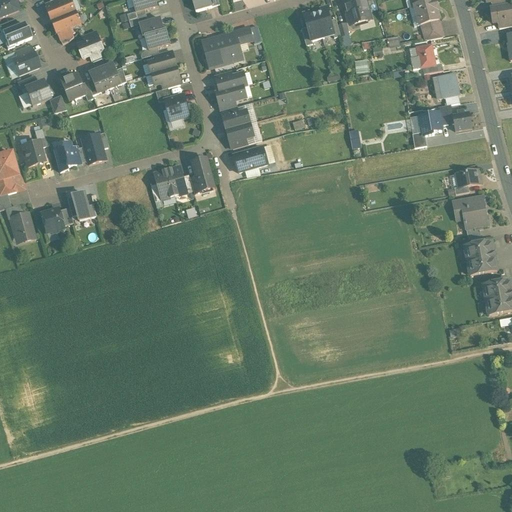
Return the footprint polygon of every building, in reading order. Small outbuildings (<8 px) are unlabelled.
[(6,0),(2,2),(0,2),(0,20),(18,13),(12,0),(6,0)] [(58,0),(51,3),(46,5),(48,11),(63,4),(61,0),(58,0)] [(134,0),(132,1),(136,14),(145,12),(157,9),(154,0),(134,0)] [(209,0),(192,0),(196,13),(212,9),(209,0)] [(217,0),(209,0),(212,9),(220,6),(217,0)] [(343,0),(347,15),(346,17),(348,24),(350,24),(350,26),(371,20),(365,0),(343,0)] [(410,0),(413,8),(415,7),(434,2),(433,0),(410,0)] [(509,0),(491,3),(491,4),(492,10),(510,7),(509,0)] [(48,11),(47,11),(52,23),(75,13),(71,1),(63,4),(48,11)] [(434,2),(415,7),(413,8),(409,9),(412,19),(417,17),(418,20),(420,27),(422,26),(438,22),(439,21),(437,12),(439,12),(436,1),(434,2)] [(492,10),(490,10),(493,25),(498,24),(511,21),(511,6),(510,7),(492,10)] [(330,23),(326,9),(320,11),(321,15),(316,16),(323,40),(333,37),(334,37),(330,23)] [(145,12),(136,14),(127,16),(129,23),(146,18),(145,12)] [(75,13),(52,23),(57,35),(70,30),(80,25),(75,13)] [(316,16),(311,18),(310,14),(303,16),(307,29),(311,43),(312,43),(323,40),(316,16)] [(417,17),(412,19),(414,28),(420,27),(418,20),(417,17)] [(146,18),(129,23),(131,29),(140,27),(139,26),(148,24),(146,18)] [(148,24),(139,26),(140,27),(143,40),(145,39),(164,34),(164,33),(161,20),(148,24)] [(15,21),(0,27),(0,32),(1,35),(2,34),(17,27),(15,21)] [(336,21),(330,23),(334,37),(333,37),(334,40),(341,38),(336,21)] [(511,21),(498,24),(499,31),(511,28),(511,21)] [(438,22),(422,26),(427,42),(443,39),(438,22)] [(17,27),(2,34),(6,44),(5,45),(8,51),(14,48),(13,47),(31,40),(27,31),(26,31),(24,25),(17,27)] [(258,28),(250,30),(253,42),(255,46),(257,46),(255,41),(261,39),(258,28)] [(307,29),(301,31),(306,48),(313,46),(312,43),(311,43),(307,29)] [(70,30),(58,35),(63,46),(69,44),(74,39),(70,30)] [(250,30),(235,34),(235,36),(236,35),(239,46),(253,42),(250,30)] [(96,33),(83,38),(85,45),(98,40),(96,33)] [(164,34),(145,39),(149,52),(158,50),(170,46),(166,33),(164,33),(164,34)] [(235,36),(210,43),(207,41),(204,42),(203,44),(204,47),(206,48),(209,60),(207,64),(208,68),(212,70),(217,69),(219,65),(233,61),(234,65),(243,62),(239,46),(236,35),(235,36)] [(398,38),(388,40),(390,49),(400,46),(398,38)] [(98,40),(85,45),(78,48),(83,61),(90,58),(90,57),(103,52),(98,40)] [(30,47),(15,53),(18,60),(33,54),(30,47)] [(432,47),(417,50),(418,59),(411,60),(413,71),(423,70),(436,67),(432,47)] [(158,50),(149,52),(140,54),(142,61),(154,57),(159,56),(158,50)] [(103,52),(90,57),(90,58),(93,64),(106,59),(103,52)] [(159,56),(154,57),(155,63),(172,58),(171,52),(159,56)] [(33,54),(18,60),(12,62),(18,78),(39,69),(33,54)] [(155,63),(148,65),(152,77),(177,70),(173,58),(172,58),(155,63)] [(356,74),(369,73),(367,61),(355,62),(356,74)] [(436,67),(423,70),(424,76),(444,73),(442,65),(436,67)] [(113,67),(102,71),(110,91),(121,86),(115,72),(113,67)] [(122,69),(115,72),(121,86),(126,84),(122,69)] [(177,70),(152,77),(155,88),(162,86),(179,81),(180,81),(177,70)] [(110,91),(102,71),(91,76),(93,81),(98,95),(99,95),(110,91)] [(231,73),(216,77),(218,83),(232,79),(231,73)] [(249,74),(244,75),(248,87),(252,85),(249,74)] [(218,83),(217,83),(220,94),(220,95),(243,88),(243,89),(247,88),(244,76),(218,83)] [(78,77),(71,79),(63,83),(62,83),(64,89),(66,95),(67,95),(69,102),(74,100),(75,102),(86,97),(82,89),(82,88),(82,86),(79,81),(78,77)] [(454,77),(439,80),(440,88),(443,88),(446,100),(446,99),(458,97),(459,97),(454,77)] [(33,78),(22,83),(25,90),(36,86),(33,78)] [(443,88),(440,88),(439,80),(436,81),(440,101),(446,100),(443,88)] [(98,95),(93,81),(87,84),(93,98),(99,95),(98,95)] [(179,81),(162,86),(163,92),(168,90),(180,87),(179,81)] [(25,90),(32,108),(50,101),(42,83),(36,86),(25,90)] [(93,98),(87,84),(82,86),(82,88),(82,89),(86,97),(88,103),(94,100),(93,98)] [(243,88),(220,95),(220,94),(216,96),(219,107),(220,107),(235,103),(246,100),(243,89),(243,88)] [(163,92),(156,94),(159,105),(165,103),(165,102),(171,100),(168,90),(163,92)] [(171,100),(165,102),(165,103),(170,123),(189,118),(183,97),(171,100)] [(458,97),(446,99),(448,107),(451,107),(459,105),(458,97)] [(61,99),(49,104),(54,116),(67,112),(61,99)] [(235,103),(220,107),(222,113),(236,109),(235,103)] [(448,107),(438,109),(439,115),(440,119),(453,117),(451,107),(448,107)] [(236,109),(222,113),(224,119),(239,115),(237,109),(236,109)] [(464,112),(457,113),(457,116),(453,117),(454,125),(455,133),(472,130),(469,114),(465,115),(464,112)] [(224,119),(223,120),(227,133),(250,126),(246,113),(239,115),(224,119)] [(439,115),(420,118),(423,134),(424,138),(425,138),(434,136),(434,134),(442,133),(441,127),(440,119),(439,115)] [(453,117),(440,119),(441,127),(454,125),(453,117)] [(250,126),(227,133),(230,145),(231,145),(246,141),(254,139),(250,126)] [(42,131),(34,133),(37,145),(38,145),(40,150),(47,148),(42,131)] [(352,150),(361,149),(358,132),(349,133),(352,150)] [(423,134),(412,136),(415,150),(427,148),(425,138),(424,138),(423,134)] [(109,149),(105,135),(99,136),(103,151),(109,149)] [(91,142),(83,144),(84,149),(78,151),(82,165),(88,163),(89,166),(106,162),(103,151),(99,136),(90,139),(91,142)] [(246,141),(231,145),(233,151),(248,147),(246,141)] [(31,145),(21,148),(27,169),(44,164),(40,150),(38,145),(37,145),(31,147),(31,145)] [(70,145),(61,147),(62,151),(54,154),(60,174),(69,172),(68,169),(76,167),(72,150),(70,145)] [(72,150),(76,167),(82,165),(78,151),(78,149),(72,150)] [(263,149),(234,158),(239,175),(268,166),(263,149)] [(11,154),(0,156),(0,181),(5,180),(6,184),(11,183),(8,175),(10,175),(12,172),(11,170),(15,169),(11,154)] [(206,161),(192,165),(196,179),(201,194),(215,190),(206,161)] [(183,179),(180,170),(176,171),(176,169),(167,172),(175,199),(187,195),(183,179)] [(167,172),(159,174),(159,176),(155,177),(157,186),(162,202),(175,199),(167,172)] [(479,172),(457,176),(459,189),(459,190),(468,188),(481,186),(479,172)] [(190,181),(189,177),(183,179),(187,195),(194,193),(190,181)] [(201,194),(196,179),(190,181),(194,193),(194,196),(201,194)] [(0,185),(0,198),(7,196),(16,194),(14,188),(12,188),(11,183),(6,184),(0,185)] [(157,186),(151,188),(155,204),(162,202),(157,186)] [(84,195),(73,198),(73,200),(78,217),(80,223),(91,220),(88,208),(84,195)] [(0,198),(0,212),(5,211),(11,210),(11,209),(7,196),(0,198)] [(484,198),(466,202),(466,204),(454,207),(456,218),(464,217),(467,234),(479,232),(482,231),(482,229),(489,228),(487,219),(483,220),(482,217),(484,216),(484,215),(485,214),(485,213),(484,212),(484,211),(483,211),(481,211),(481,208),(485,207),(484,198)] [(73,200),(67,201),(72,219),(78,217),(73,200)] [(94,207),(88,208),(91,220),(97,218),(94,207)] [(28,215),(23,217),(18,213),(19,212),(17,210),(15,211),(13,210),(12,211),(11,210),(5,211),(8,222),(10,221),(15,240),(23,238),(24,243),(35,240),(28,215)] [(70,210),(59,212),(64,228),(74,225),(72,219),(70,210)] [(59,211),(40,216),(46,235),(52,233),(52,235),(58,233),(58,232),(64,230),(64,228),(59,212),(59,211)] [(479,232),(467,234),(468,242),(481,240),(479,232)] [(492,244),(465,249),(465,250),(467,250),(468,258),(467,258),(469,269),(470,269),(472,276),(470,277),(470,278),(497,273),(495,262),(496,262),(495,256),(494,256),(492,244)] [(511,291),(511,283),(484,288),(484,289),(486,289),(487,297),(485,297),(487,308),(489,308),(491,316),(489,316),(489,317),(511,313),(511,291)]
